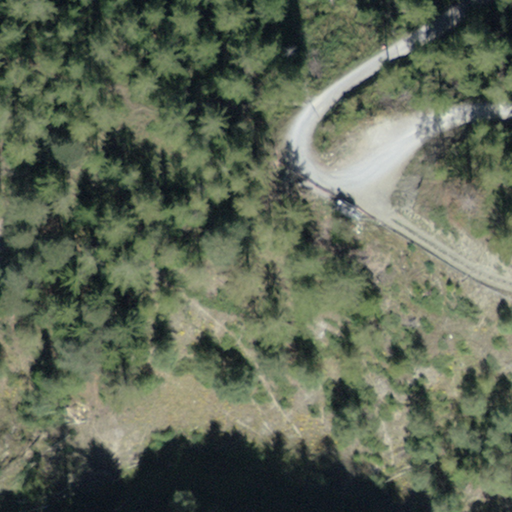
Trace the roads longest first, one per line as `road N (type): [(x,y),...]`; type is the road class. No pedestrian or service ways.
road 1 (track): [(313,112),(478,0)]
road 2 (track): [(354,183),(396,225),(471,272),(511,284)]
road 3 (track): [(511,109),(426,123),(354,183)]
